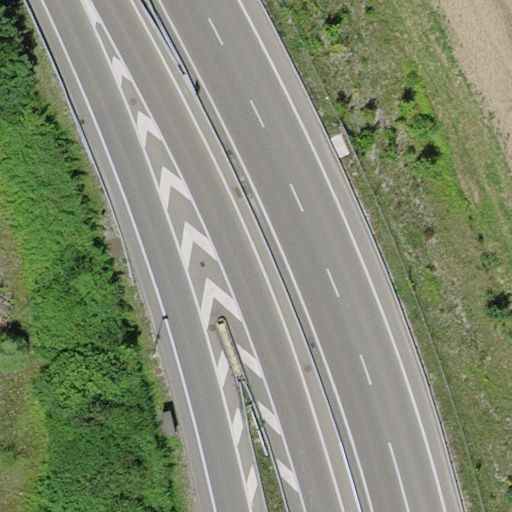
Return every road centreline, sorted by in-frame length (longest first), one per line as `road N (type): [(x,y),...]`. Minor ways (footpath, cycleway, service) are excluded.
road 1 (primary): [(101,0),(241,262),(325,511)]
road 2 (primary): [(409,511),(322,252),(197,0)]
road 3 (primary): [(74,0),(171,273),(232,511)]
